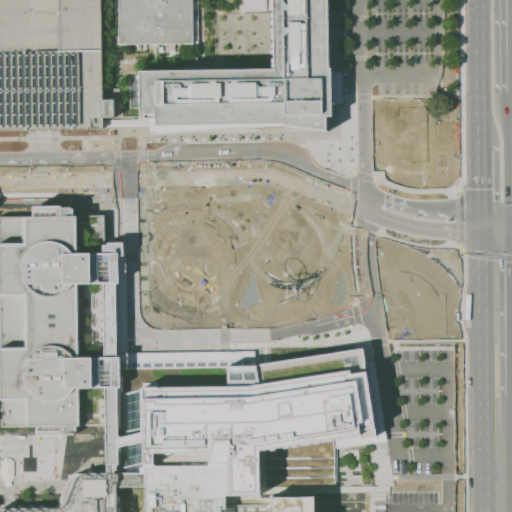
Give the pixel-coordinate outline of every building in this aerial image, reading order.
[(0,130),(0,0),(100,0),(102,94),(106,94),(106,99),(113,99),(113,117),(102,117),(102,129),(41,130),(0,130)] [(198,0),(198,44),(191,44),(191,49),(175,49),(175,51),(186,51),(186,53),(175,53),(175,55),(171,55),(171,44),(118,44),(118,0),(198,0)] [(140,72),(274,69),(273,0),(326,0),(327,69),(330,68),(330,74),(342,74),(342,100),(331,101),(331,114),(328,114),(328,131),(325,129),(325,130),(284,125),(285,123),(156,125),(156,117),(140,118),(140,72)] [(242,0),(266,0),(267,12),(243,12),(242,0)] [(452,109),(439,109),(430,115),(396,116),(386,122),(387,142),(389,146),(394,146),(402,158),(401,134),(409,134),(416,130),(432,129),(438,138),(446,133),(446,143),(436,144),(438,147),(446,146),(447,161),(443,164),(445,167),(445,179),(453,173),(452,109)] [(424,184),(424,175),(400,175),(401,185),(424,184)] [(0,216),(24,216),(33,216),(33,206),(61,206),(61,209),(71,209),(71,216),(76,215),(103,215),(103,245),(107,245),(107,243),(123,243),(123,255),(118,255),(119,283),(116,283),(116,352),(116,357),(120,357),(120,387),(117,387),(118,442),(118,473),(106,473),(106,464),(105,464),(104,424),(79,425),(76,425),(76,436),(37,436),(37,431),(37,427),(27,427),(0,427),(0,216)] [(116,357),(116,352),(255,351),(255,365),(362,349),(364,363),(373,362),(385,440),(336,448),(336,487),(261,488),(261,496),(225,496),(225,465),(145,466),(145,433),(145,387),(120,393),(120,387),(120,357),(116,357)] [(145,511),(145,486),(145,480),(145,473),(145,466),(225,465),(225,496),(225,511),(271,511),(271,497),(273,497),(313,496),(314,507),(312,507),(312,511),(145,511)] [(0,511),(0,509),(4,508),(5,508),(60,508),(61,506),(63,504),(65,502),(74,478),(78,475),(81,474),(85,473),(106,473),(118,473),(145,473),(145,480),(145,486),(115,487),(115,511),(0,511)]
